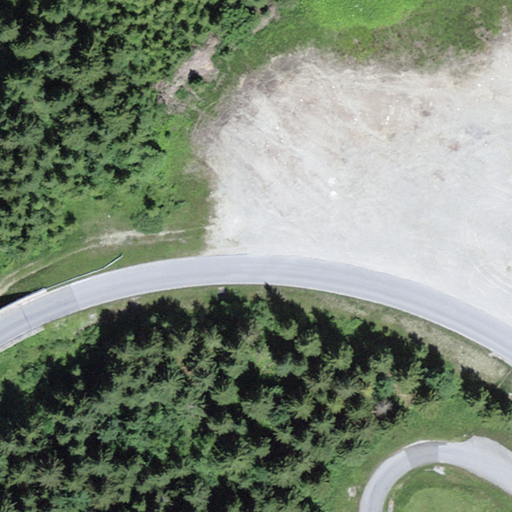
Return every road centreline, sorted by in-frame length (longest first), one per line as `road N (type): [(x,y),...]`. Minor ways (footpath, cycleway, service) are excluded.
road 1 (unclassified): [(511,351),(397,298),(318,276),(248,272),(104,289),(0,331)]
road 2 (unclassified): [(373,511),(388,470),(412,455),(471,458),(511,485)]
